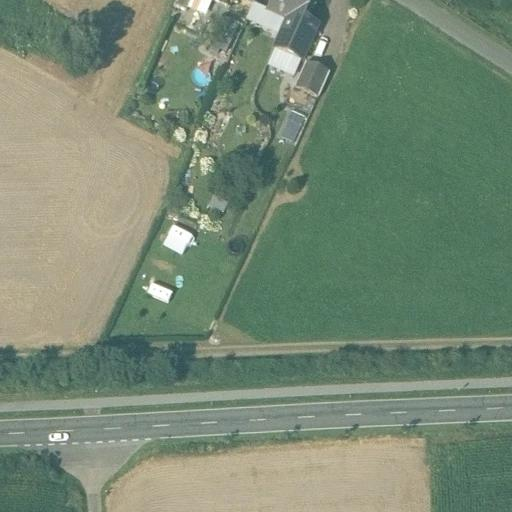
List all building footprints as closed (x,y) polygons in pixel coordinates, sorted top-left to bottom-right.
[(222,2),(217,0),(193,0),(192,3),(216,15),(222,2)] [(312,0),(271,0),(267,9),(268,10),(260,26),(280,35),(288,18),(302,25),(303,22),(312,0)] [(237,24),(222,17),(212,39),(228,46),(237,24)] [(302,25),(288,18),(280,35),(274,49),(301,62),(316,28),(303,22),(302,25)] [(329,74),(305,63),(294,87),(318,98),(329,74)] [(201,149),(219,157),(232,127),(214,119),(201,149)]
